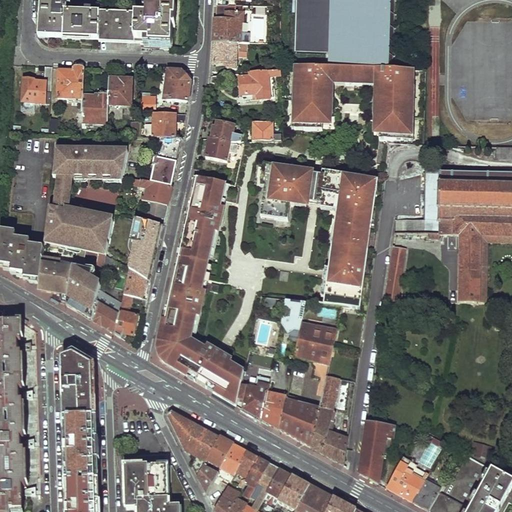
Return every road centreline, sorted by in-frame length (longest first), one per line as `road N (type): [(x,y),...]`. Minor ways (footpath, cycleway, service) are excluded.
road 1 (residential): [(137,368),(203,63)]
road 2 (secondary): [(165,384),(398,511)]
road 3 (residential): [(29,0),(26,41),(41,56),(203,63)]
road 4 (residential): [(58,322),(49,354),(54,511)]
road 5 (residential): [(112,511),(109,384),(121,359)]
road 6 (residential): [(165,384),(158,416),(207,511)]
